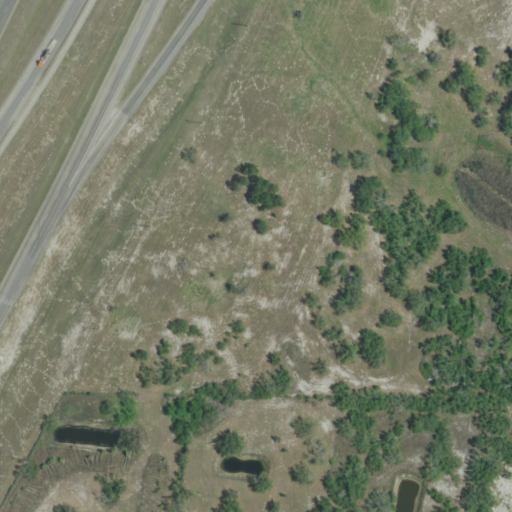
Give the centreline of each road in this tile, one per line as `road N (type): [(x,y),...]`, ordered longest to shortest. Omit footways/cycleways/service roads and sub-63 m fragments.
road 1 (trunk): [(0,301),(157,0)]
road 2 (trunk): [(17,269),(209,0)]
road 3 (trunk): [(86,0),(0,135)]
